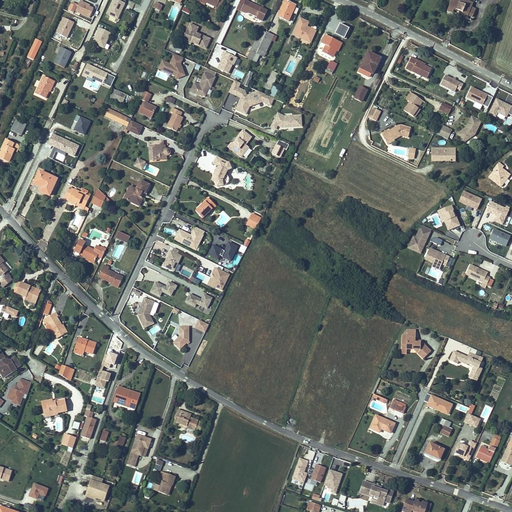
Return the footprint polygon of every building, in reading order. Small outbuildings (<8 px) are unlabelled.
[(118,19),(125,3),(117,0),(112,0),(106,14),(118,19)] [(196,0),(195,2),(204,6),(206,2),(216,7),(215,11),(218,13),(224,2),(220,0),(196,0)] [(254,5),(254,4),(244,0),(241,0),(237,9),(241,12),(242,11),(246,13),(247,12),(257,17),(257,18),(263,21),(268,11),(263,9),(264,7),(262,6),(262,8),(256,5),(256,7),(254,5)] [(465,0),(451,0),(447,11),(453,13),(454,10),(456,11),(457,10),(460,11),(458,15),(467,19),(468,16),(472,17),(475,9),(471,8),(473,3),(465,0)] [(282,11),(279,17),(288,21),(296,6),(285,1),(281,10),(282,11)] [(77,5),(72,2),(68,11),(73,13),(77,5)] [(74,23),(64,18),(57,34),(67,38),(74,23)] [(309,23),(300,19),(293,35),(300,38),(305,40),(306,41),(307,39),(311,41),(315,32),(308,29),(308,30),(306,29),(307,27),(309,23)] [(335,33),(344,37),(350,27),(340,22),(335,33)] [(198,28),(190,24),(188,29),(192,31),(186,42),(191,44),(191,42),(206,49),(210,39),(201,35),(201,36),(196,33),(198,28)] [(104,48),(111,33),(100,28),(93,43),(104,48)] [(182,40),(186,42),(192,31),(188,29),(182,40)] [(256,54),(266,33),(260,30),(253,47),(254,48),(252,52),(256,54)] [(274,36),(266,32),(266,33),(256,54),(253,61),(257,63),(260,55),(264,57),(272,41),(274,36)] [(342,43),(325,35),(321,43),(326,46),(322,53),(331,57),(335,49),(336,50),(338,51),(342,43)] [(36,39),(27,57),(34,60),(42,42),(36,39)] [(183,47),(172,42),(169,47),(181,52),(183,47)] [(254,48),(253,47),(247,58),(253,61),(256,54),(252,52),(254,48)] [(72,53),(61,48),(54,63),(64,68),(72,53)] [(236,53),(227,49),(225,53),(234,57),(236,53)] [(234,57),(225,53),(224,52),(220,59),(222,60),(218,69),(228,74),(232,64),(233,65),(237,58),(234,57)] [(380,59),(368,52),(360,68),(373,74),(380,59)] [(180,64),(183,58),(175,54),(171,63),(163,60),(160,68),(175,75),(176,79),(185,76),(180,64)] [(417,60),(411,57),(406,69),(427,79),(431,69),(424,66),(416,62),(417,60)] [(327,68),(334,71),(337,64),(331,61),(327,68)] [(103,84),(108,74),(95,68),(94,69),(93,69),(93,67),(87,65),(82,75),(87,78),(88,77),(103,84)] [(207,69),(205,73),(215,77),(216,73),(207,69)] [(232,75),(242,79),(244,72),(234,69),(232,75)] [(248,86),(253,72),(248,70),(243,84),(248,86)] [(166,79),(168,74),(158,71),(157,77),(166,79)] [(272,87),(278,74),(272,72),(267,85),(272,87)] [(211,87),(215,78),(215,77),(205,73),(199,85),(194,83),(190,92),(196,95),(196,93),(200,95),(205,97),(208,89),(209,87),(211,87)] [(115,78),(108,74),(103,84),(111,87),(115,78)] [(55,82),(43,76),(35,94),(46,99),(49,92),(52,85),(53,86),(55,82)] [(459,83),(446,77),(442,85),(454,92),(459,83)] [(240,83),(234,81),(229,92),(235,95),(238,88),(240,83)] [(482,104),(488,107),(493,96),(471,86),(466,97),(475,102),(473,106),(480,109),(482,104)] [(273,87),(272,87),(271,90),(269,95),(274,97),(278,89),(273,87)] [(367,91),(360,87),(355,98),(361,102),(367,91)] [(242,100),(241,103),(240,102),(236,110),(246,114),(249,107),(256,104),(252,94),(247,96),(245,91),(238,88),(235,95),(241,98),(242,100)] [(123,103),(126,95),(117,91),(113,99),(123,103)] [(144,91),(140,99),(147,103),(151,94),(144,91)] [(256,104),(262,102),(260,97),(262,93),(259,92),(252,94),(256,104)] [(271,106),(274,98),(262,93),(260,97),(262,102),(271,106)] [(422,100),(413,94),(408,101),(410,102),(404,111),(414,118),(420,110),(417,107),(422,100)] [(167,96),(165,101),(174,104),(176,99),(167,96)] [(511,107),(497,100),(489,115),(496,118),(498,114),(507,118),(508,115),(511,116),(511,107)] [(156,108),(143,102),(139,112),(152,118),(156,108)] [(449,114),(452,107),(443,103),(440,110),(449,114)] [(180,116),(182,113),(173,108),(171,112),(173,113),(167,127),(176,132),(178,127),(180,125),(183,118),(180,116)] [(373,108),(368,117),(376,121),(381,112),(373,108)] [(126,117),(109,109),(105,116),(123,125),(126,117)] [(301,116),(292,116),(284,117),(278,114),(274,122),(278,124),(279,123),(282,125),(285,125),(285,127),(287,127),(287,126),(293,125),(293,127),(301,126),(301,116)] [(76,115),(74,121),(77,123),(74,130),(84,135),(90,122),(76,115)] [(123,125),(127,127),(131,120),(126,117),(123,125)] [(475,135),(481,121),(471,117),(466,128),(467,128),(467,129),(466,130),(465,129),(457,134),(463,143),(475,135)] [(26,125),(16,120),(11,131),(21,135),(26,125)] [(143,127),(130,121),(128,126),(132,128),(131,131),(139,135),(143,127)] [(408,138),(411,128),(400,125),(389,131),(388,130),(381,134),(385,141),(392,137),(394,140),(401,136),(408,138)] [(443,126),(439,135),(448,140),(452,130),(443,126)] [(233,143),(231,144),(229,146),(230,148),(233,151),(236,151),(242,156),(249,147),(246,145),(251,137),(243,131),(237,138),(238,139),(234,144),(233,143)] [(75,156),(80,145),(53,133),(48,145),(75,156)] [(287,150),(289,145),(278,140),(272,154),(280,158),(284,149),(287,150)] [(0,157),(9,162),(14,150),(17,152),(19,147),(18,145),(14,143),(14,144),(7,141),(2,150),(0,154),(0,157)] [(171,151),(170,149),(164,147),(163,146),(163,141),(149,142),(150,161),(155,160),(156,159),(163,159),(165,155),(167,156),(170,155),(171,154),(171,151)] [(455,161),(456,149),(431,149),(431,161),(443,161),(443,157),(450,157),(450,161),(455,161)] [(145,162),(138,159),(134,166),(142,170),(145,162)] [(229,163),(220,159),(217,166),(218,166),(217,169),(218,172),(217,175),(215,175),(214,177),(214,178),(215,180),(217,183),(217,187),(225,185),(228,183),(229,180),(228,177),(228,176),(226,176),(223,175),(224,173),(226,171),(231,169),(229,163)] [(489,178),(501,187),(510,175),(502,168),(503,167),(499,163),(493,170),(494,171),(489,178)] [(50,196),(57,179),(40,171),(35,181),(43,185),(42,188),(40,191),(50,196)] [(145,194),(150,185),(140,180),(136,189),(130,186),(127,193),(130,195),(127,201),(136,205),(142,193),(144,193),(145,194)] [(73,190),(69,188),(64,198),(69,200),(68,201),(76,205),(77,203),(85,207),(91,195),(87,193),(88,192),(82,189),(80,193),(73,189),(73,190)] [(106,197),(98,189),(92,203),(101,208),(105,199),(106,197)] [(477,210),(481,199),(464,191),(459,202),(477,210)] [(196,211),(203,219),(212,209),(213,210),(216,206),(208,198),(205,202),(196,211)] [(508,210),(491,202),(486,212),(496,216),(494,221),(502,225),(508,210)] [(448,230),(459,225),(451,206),(438,211),(442,222),(444,221),(448,230)] [(248,221),(257,226),(261,219),(251,214),(248,221)] [(257,226),(248,221),(246,225),(256,229),(257,226)] [(410,245),(422,251),(425,244),(424,243),(425,241),(426,242),(431,230),(423,226),(421,230),(420,229),(416,238),(413,237),(410,245)] [(196,227),(194,230),(203,235),(205,232),(196,227)] [(203,235),(194,230),(192,235),(180,229),(175,240),(185,245),(187,240),(198,245),(203,235)] [(506,246),(510,237),(494,229),(489,239),(506,246)] [(127,243),(130,237),(118,232),(116,237),(127,243)] [(432,241),(441,245),(443,240),(434,236),(432,241)] [(95,262),(97,257),(98,255),(102,258),(106,250),(101,247),(101,248),(97,246),(94,251),(84,246),(85,243),(80,240),(74,252),(80,254),(87,258),(95,262)] [(196,250),(198,245),(187,240),(185,245),(196,250)] [(222,252),(223,250),(213,246),(209,255),(218,260),(220,256),(231,261),(237,247),(229,243),(225,251),(224,253),(222,252)] [(408,248),(420,254),(422,251),(410,245),(408,248)] [(446,266),(450,257),(445,255),(445,257),(438,254),(438,252),(430,248),(425,259),(433,263),(441,267),(442,264),(446,266)] [(178,255),(172,252),(171,251),(168,257),(169,257),(166,263),(165,262),(163,266),(174,271),(181,256),(178,255)] [(4,262),(0,256),(0,274),(1,276),(1,279),(0,278),(0,284),(1,285),(2,284),(4,287),(5,286),(12,280),(10,278),(11,277),(8,274),(5,276),(4,274),(8,271),(3,265),(2,265),(1,264),(2,264),(4,262)] [(103,279),(111,283),(119,286),(123,277),(108,270),(109,267),(104,265),(100,275),(104,277),(103,279)] [(478,269),(470,265),(466,275),(483,283),(482,284),(490,287),(493,281),(489,279),(490,278),(486,276),(487,274),(478,270),(478,269)] [(222,290),(229,275),(215,268),(212,273),(214,274),(214,276),(216,277),(214,279),(213,278),(212,280),(210,284),(214,287),(222,290)] [(430,269),(428,274),(437,278),(439,272),(430,269)] [(31,287),(17,281),(13,292),(26,297),(25,299),(31,302),(32,299),(37,301),(40,293),(30,288),(31,287)] [(177,286),(169,282),(166,288),(166,289),(164,288),(164,287),(156,282),(151,292),(160,296),(162,292),(171,296),(174,289),(175,290),(177,286)] [(190,294),(186,302),(195,307),(196,304),(207,309),(212,299),(204,295),(201,300),(201,301),(198,300),(199,299),(190,294)] [(154,302),(144,298),(138,315),(144,328),(154,324),(150,315),(154,302)] [(18,311),(7,307),(7,308),(5,312),(3,316),(8,318),(9,314),(16,317),(18,311)] [(56,317),(54,314),(43,320),(45,324),(48,322),(50,325),(57,338),(66,334),(62,326),(57,317),(56,317)] [(199,320),(195,328),(205,333),(209,325),(199,320)] [(158,325),(147,331),(150,336),(161,330),(158,325)] [(173,343),(180,350),(189,341),(189,327),(179,327),(179,337),(173,343)] [(422,343),(415,343),(415,341),(416,330),(407,330),(407,336),(402,336),(402,349),(415,350),(423,359),(431,352),(422,343)] [(88,341),(79,338),(75,348),(84,351),(92,354),(96,344),(91,342),(91,343),(87,342),(88,341)] [(200,356),(208,341),(203,339),(195,354),(200,356)] [(11,361),(8,362),(6,362),(5,359),(5,358),(1,352),(0,352),(0,367),(0,369),(2,372),(3,371),(6,377),(13,372),(12,371),(20,366),(15,357),(11,359),(11,361)] [(453,352),(449,361),(457,364),(458,361),(467,365),(467,364),(473,367),(473,368),(471,373),(478,377),(482,369),(479,367),(483,359),(469,353),(467,357),(459,354),(459,355),(453,352)] [(111,361),(104,359),(101,366),(104,367),(109,368),(111,361)] [(62,365),(59,374),(66,379),(70,368),(62,365)] [(102,371),(100,370),(94,385),(104,388),(106,381),(107,379),(109,379),(111,374),(102,371)] [(478,377),(471,373),(469,378),(476,381),(478,377)] [(373,394),(380,378),(379,378),(372,393),(373,394)] [(27,395),(31,383),(20,379),(17,387),(16,391),(13,390),(10,389),(8,395),(13,397),(12,401),(11,403),(19,406),(24,393),(27,395)] [(130,391),(118,387),(113,402),(129,407),(135,409),(139,399),(129,396),(130,391)] [(129,396),(139,399),(140,394),(130,391),(129,396)] [(449,414),(453,403),(430,394),(426,406),(449,414)] [(53,403),(53,401),(47,403),(47,405),(42,406),(44,417),(58,415),(58,413),(67,411),(65,400),(55,402),(55,403),(53,403)] [(398,404),(393,402),(390,408),(403,414),(406,408),(405,407),(406,405),(399,402),(398,404)] [(186,413),(177,410),(175,418),(176,418),(173,424),(176,425),(177,423),(187,426),(187,428),(195,431),(195,430),(198,422),(198,421),(190,418),(190,417),(185,415),(186,413)] [(467,414),(464,422),(473,426),(475,422),(478,424),(480,420),(467,414)] [(395,424),(376,416),(370,428),(380,433),(381,429),(390,433),(395,424)] [(442,426),(452,430),(452,429),(449,427),(453,419),(448,416),(446,421),(442,419),(437,430),(440,431),(442,426)] [(449,437),(452,430),(442,426),(440,431),(440,432),(449,437)] [(100,440),(105,442),(108,432),(103,430),(100,440)] [(73,449),(77,438),(65,434),(62,445),(68,447),(73,449)] [(151,439),(137,435),(127,464),(135,467),(139,455),(142,456),(145,447),(148,448),(151,439)] [(511,437),(501,462),(511,466),(511,462),(511,437)] [(478,458),(489,463),(499,441),(494,438),(490,447),(489,450),(481,447),(477,455),(479,456),(478,458)] [(476,445),(470,442),(468,447),(467,448),(473,451),(476,445)] [(440,460),(444,450),(430,443),(425,454),(429,456),(430,455),(440,460)] [(459,443),(455,453),(463,457),(462,458),(469,461),(473,451),(467,448),(468,447),(459,443)] [(81,466),(79,471),(83,473),(89,457),(79,454),(75,464),(81,466)] [(307,462),(300,459),(292,479),(300,482),(303,473),(307,462)] [(0,465),(0,478),(9,481),(12,470),(0,465)] [(325,469),(316,465),(310,480),(320,484),(325,469)] [(329,470),(323,486),(327,487),(327,489),(332,490),(331,493),(335,494),(342,475),(329,470)] [(156,485),(154,490),(166,495),(170,485),(172,486),(175,477),(162,472),(159,479),(163,480),(161,486),(156,485)] [(103,479),(93,476),(86,495),(104,501),(109,486),(104,485),(105,483),(102,482),(103,479)] [(375,488),(363,484),(360,493),(373,497),(373,496),(378,497),(376,501),(377,502),(378,502),(379,503),(380,503),(381,503),(382,503),(383,503),(384,501),(389,503),(393,492),(388,490),(385,491),(382,490),(381,488),(376,486),(375,488)] [(343,508),(347,496),(341,494),(337,506),(343,508)] [(378,497),(373,496),(373,497),(371,502),(382,506),(383,503),(382,503),(381,503),(380,503),(379,503),(378,502),(377,502),(376,501),(378,497)] [(414,511),(425,511),(428,503),(423,502),(421,503),(420,503),(419,500),(416,499),(415,502),(406,499),(402,511),(411,511),(412,511),(414,511)] [(318,511),(320,506),(310,502),(307,510),(313,511),(318,511)] [(429,511),(432,505),(428,503),(425,511),(414,511),(412,511),(411,511),(429,511)]
